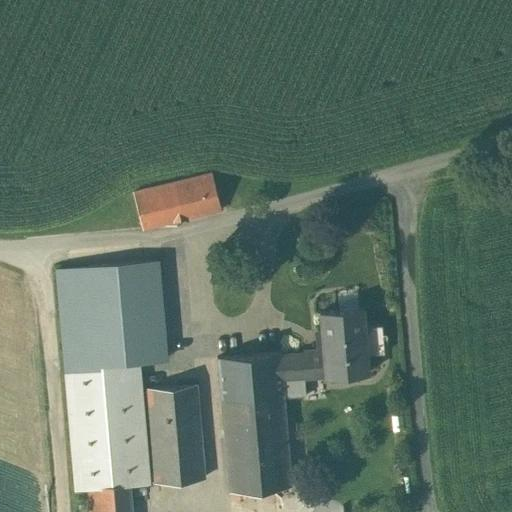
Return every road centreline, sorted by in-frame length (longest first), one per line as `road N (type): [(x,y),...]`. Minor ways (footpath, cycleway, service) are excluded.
road 1 (unclassified): [(511,142),(174,235),(0,247)]
road 2 (track): [(65,511),(41,247)]
